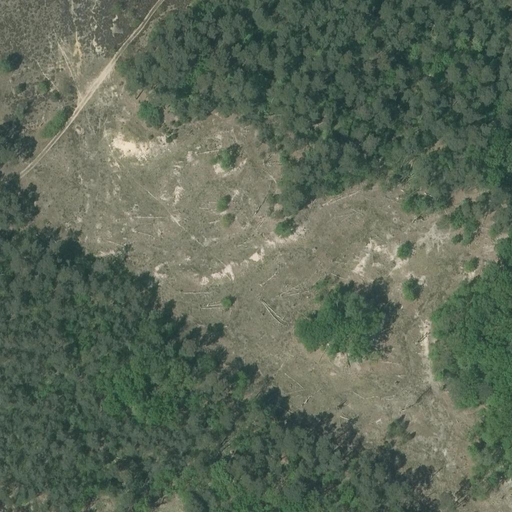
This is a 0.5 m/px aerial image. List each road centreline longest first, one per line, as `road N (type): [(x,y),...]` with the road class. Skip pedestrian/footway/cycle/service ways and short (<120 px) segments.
road 1 (track): [(273,511),(129,464),(0,366)]
road 2 (track): [(0,184),(70,128),(167,0)]
